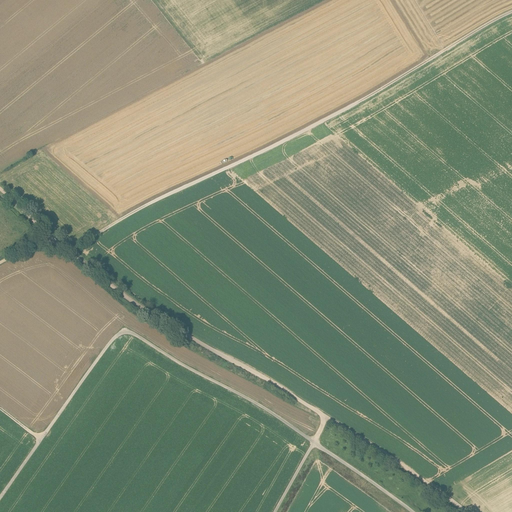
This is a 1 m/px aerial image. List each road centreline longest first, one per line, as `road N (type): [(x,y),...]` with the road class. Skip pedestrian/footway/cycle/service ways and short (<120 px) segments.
road 1 (track): [(69,251),(148,203),(337,113),(511,11)]
road 2 (unclassified): [(314,441),(125,331),(0,497)]
road 3 (track): [(326,417),(157,316),(69,251)]
road 4 (track): [(463,511),(326,417)]
road 5 (unclassified): [(411,511),(314,441)]
